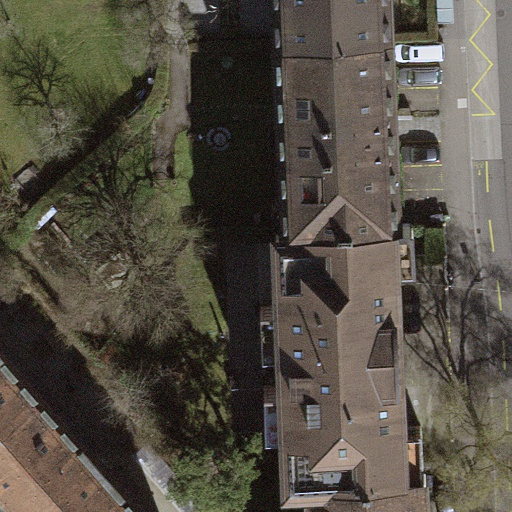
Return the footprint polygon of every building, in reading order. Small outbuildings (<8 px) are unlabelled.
[(273,0),(275,40),(391,35),(389,0),(273,0)] [(282,226),(399,223),(391,35),(275,40),(282,226)] [(399,223),(282,226),(277,226),(285,478),(306,478),(423,473),(420,423),(400,423),(395,265),(413,265),(412,222),(399,223)] [(0,421),(37,389),(0,347),(0,421)] [(145,511),(37,389),(0,421),(0,497),(13,511),(145,511)] [(424,511),(423,473),(306,478),(307,511),(424,511)]
